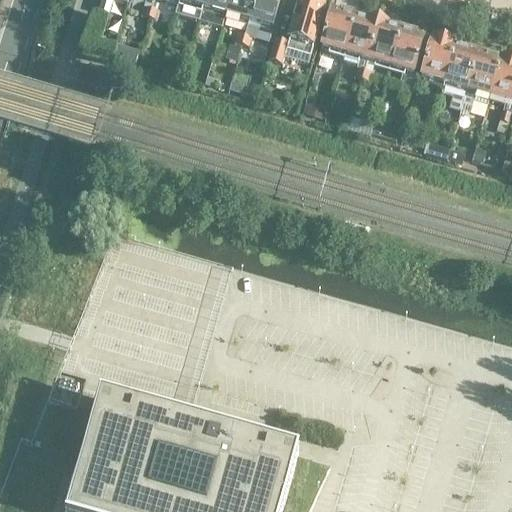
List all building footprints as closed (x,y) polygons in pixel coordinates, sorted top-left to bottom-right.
[(104,0),(100,15),(110,18),(114,0),(104,0)] [(146,0),(141,19),(149,21),(155,1),(154,0),(146,0)] [(180,0),(178,8),(175,18),(198,25),(205,0),(180,0)] [(205,0),(198,25),(221,31),(224,21),(230,0),(205,0)] [(230,0),(224,21),(248,28),(255,0),(230,0)] [(255,0),(248,28),(244,38),(268,45),(271,34),(280,0),(255,0)] [(268,64),(282,68),(284,61),(307,67),(323,11),(299,4),(286,46),(274,42),(268,64)] [(149,21),(156,23),(159,13),(152,11),(149,21)] [(343,61),(355,20),(331,13),(320,51),(329,54),(328,57),(343,61)] [(354,81),(361,83),(378,27),(355,20),(343,61),(342,64),(357,68),(357,71),(354,81)] [(400,33),(378,27),(361,83),(369,85),(372,75),(365,73),(367,65),(375,67),(374,70),(388,74),(400,33)] [(400,33),(388,74),(402,78),(399,84),(402,85),(400,95),(408,97),(413,78),(412,78),(423,40),(400,33)] [(233,46),(241,48),(244,39),(236,36),(233,46)] [(244,39),(241,48),(249,50),(252,41),(244,39)] [(428,86),(442,90),(454,49),(431,42),(419,80),(430,83),(428,86)] [(111,60),(132,65),(135,52),(114,47),(111,60)] [(442,90),(440,98),(451,101),(447,112),(460,115),(466,94),(477,56),(454,49),(442,90)] [(477,56),(466,94),(460,115),(468,118),(471,108),(472,109),(473,104),(486,108),(488,103),(489,101),(500,63),(477,56)] [(174,74),(183,77),(187,66),(178,63),(174,74)] [(489,101),(488,103),(503,108),(504,105),(505,106),(500,124),(507,126),(511,110),(511,107),(511,65),(500,63),(489,101)] [(187,66),(183,77),(192,80),(196,69),(187,66)] [(305,118),(322,122),(324,111),(308,107),(305,118)] [(404,137),(402,145),(424,151),(426,144),(420,142),(420,141),(404,137)] [(449,152),(446,162),(462,167),(465,157),(449,152)] [(511,167),(503,165),(500,174),(509,177),(511,167)] [(71,224),(56,219),(54,227),(69,231),(71,224)] [(221,267),(114,236),(70,343),(55,378),(178,410),(221,267)] [(98,403),(66,511),(282,511),(298,457),(98,401),(98,403)]
